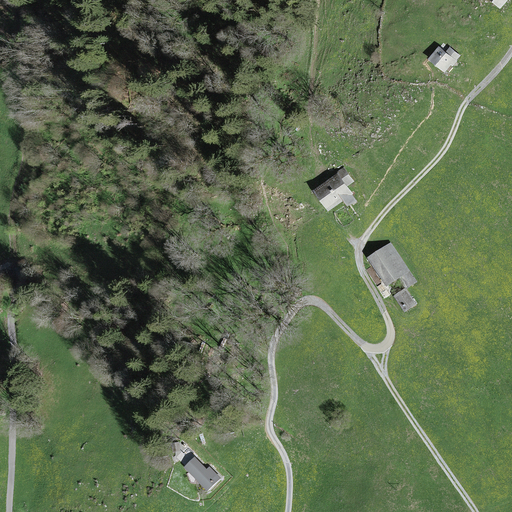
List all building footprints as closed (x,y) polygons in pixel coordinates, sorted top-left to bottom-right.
[(450,62),(453,58),(456,61),(460,56),(452,49),(448,54),(440,48),(431,60),(445,71),(451,63),(450,62)] [(344,198),(350,205),(356,201),(346,186),(353,181),(344,169),(337,174),(339,177),(319,191),(331,208),(344,198)] [(371,258),(389,285),(400,278),(407,288),(416,281),(391,245),(371,258)] [(397,296),(408,311),(417,304),(407,289),(397,296)] [(202,482),(210,490),(221,479),(210,468),(208,471),(196,459),(187,467),(191,471),(193,468),(205,480),(202,482)] [(202,482),(205,480),(193,468),(191,471),(202,482)]
